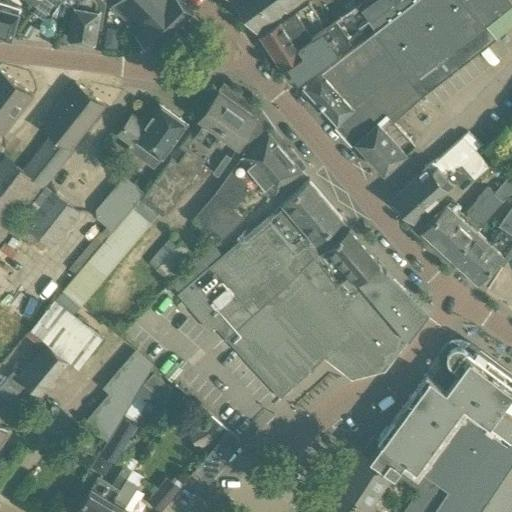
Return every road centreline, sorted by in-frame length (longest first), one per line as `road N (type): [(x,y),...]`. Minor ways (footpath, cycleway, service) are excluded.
road 1 (tertiary): [(460,296),(367,201),(238,45)]
road 2 (residential): [(238,45),(168,76),(0,55)]
road 3 (residential): [(460,296),(392,381),(333,403),(276,440)]
road 4 (residential): [(163,330),(276,440)]
